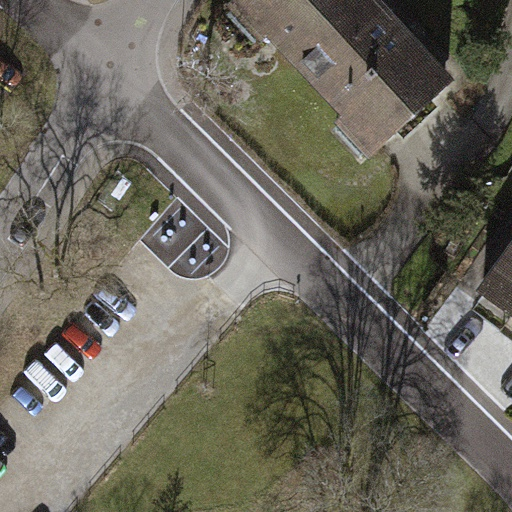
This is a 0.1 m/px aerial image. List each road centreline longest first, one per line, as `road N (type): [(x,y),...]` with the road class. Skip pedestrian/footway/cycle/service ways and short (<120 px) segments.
road 1 (residential): [(112,75),(511,451)]
road 2 (residential): [(112,75),(0,239)]
